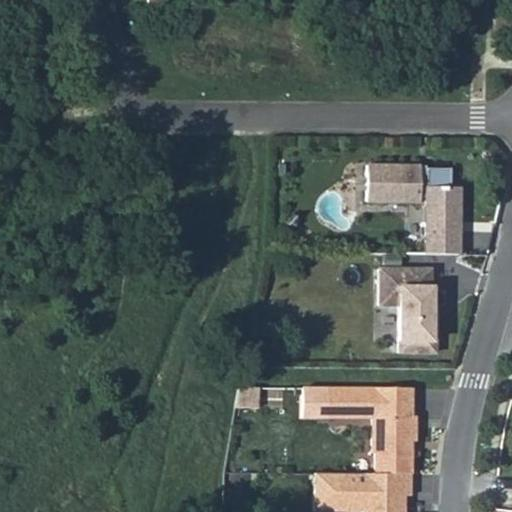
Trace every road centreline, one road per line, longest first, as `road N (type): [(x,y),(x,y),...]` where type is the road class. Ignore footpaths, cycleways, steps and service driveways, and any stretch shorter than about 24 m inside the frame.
road 1 (residential): [(511,118),(140,113),(128,101),(95,0)]
road 2 (residential): [(452,511),(471,382),(511,249)]
